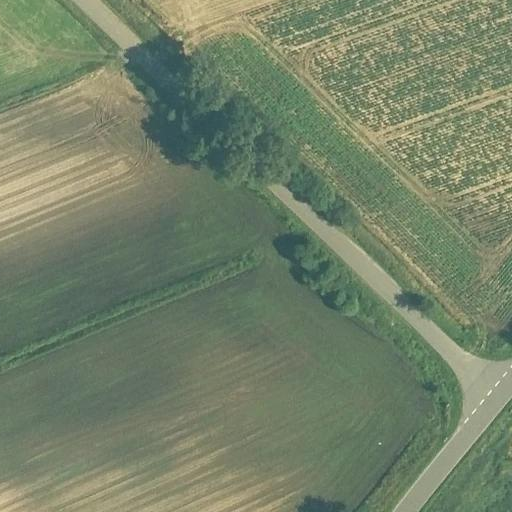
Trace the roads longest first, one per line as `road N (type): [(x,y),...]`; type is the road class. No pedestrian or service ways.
road 1 (unclassified): [(83,0),(498,396)]
road 2 (tertiary): [(498,396),(407,511)]
